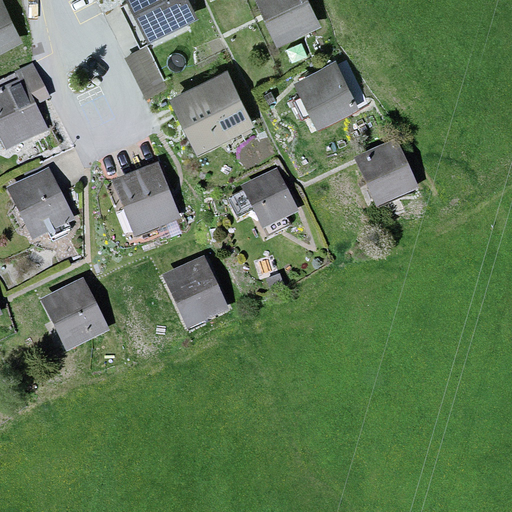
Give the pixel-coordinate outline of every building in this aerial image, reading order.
[(195,24),(184,0),(127,0),(146,44),(195,24)] [(316,33),(303,0),(254,0),(274,49),(316,33)] [(0,3),(0,56),(20,48),(0,3)] [(148,97),(170,88),(152,46),(130,56),(148,97)] [(333,66),(294,84),(316,131),(355,113),(333,66)] [(232,80),(175,102),(197,157),(254,135),(232,80)] [(23,84),(0,94),(0,144),(7,159),(48,140),(23,84)] [(414,196),(393,149),(352,166),(373,214),(414,196)] [(181,227),(162,172),(114,189),(133,244),(181,227)] [(74,223),(50,173),(7,193),(31,243),(74,223)] [(275,176),(239,194),(262,240),(298,222),(275,176)] [(223,320),(203,268),(162,285),(182,336),(223,320)] [(83,288),(39,309),(64,359),(107,338),(83,288)]
